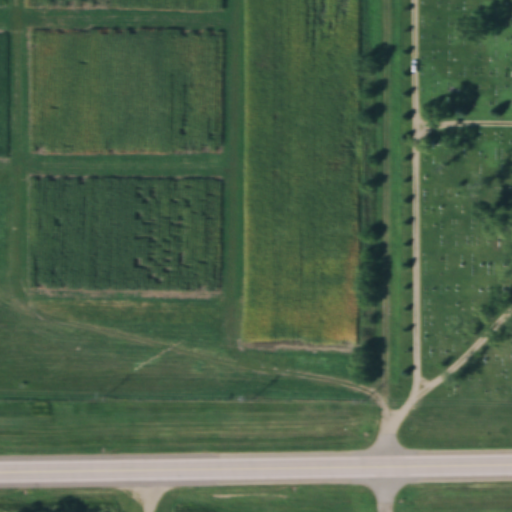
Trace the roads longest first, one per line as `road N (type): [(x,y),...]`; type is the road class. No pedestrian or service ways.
road 1 (primary): [(511,466),(0,481)]
road 2 (residential): [(385,511),(390,0)]
